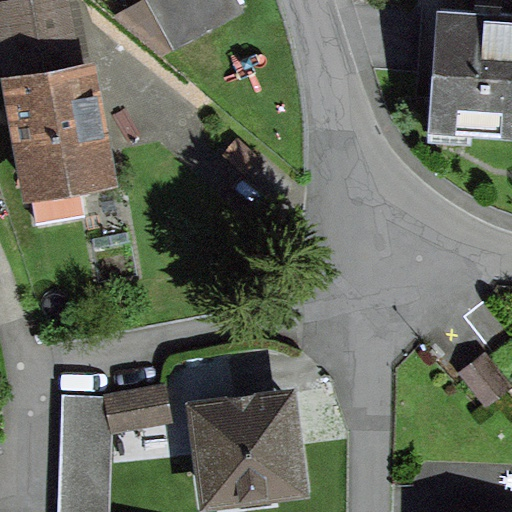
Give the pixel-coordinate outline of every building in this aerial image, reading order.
[(83,210),(77,182),(118,175),(96,50),(80,52),(70,0),(0,0),(0,60),(24,192),(29,191),(35,219),(83,210)] [(144,0),(118,15),(168,56),(246,11),(239,0),(144,0)] [(511,0),(434,0),(428,119),(511,123),(511,0)] [(482,349),(457,368),(483,402),(508,384),(482,349)] [(294,378),(185,392),(199,500),(308,486),(294,378)] [(162,380),(105,392),(113,431),(171,418),(162,380)] [(110,511),(113,431),(105,392),(62,391),(57,511),(110,511)]
